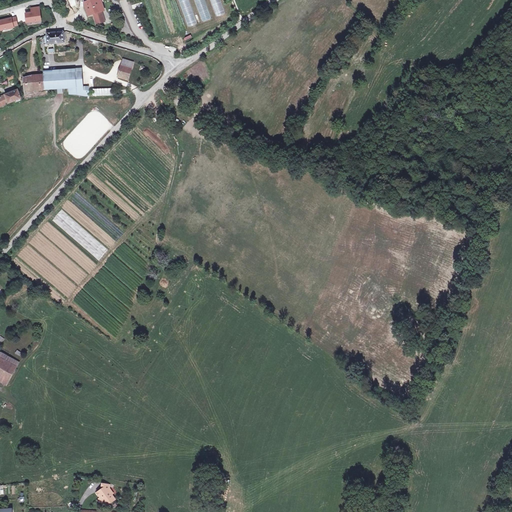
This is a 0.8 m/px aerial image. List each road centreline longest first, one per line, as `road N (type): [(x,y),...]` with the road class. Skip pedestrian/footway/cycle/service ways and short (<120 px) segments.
road 1 (tertiary): [(176,70),(0,256)]
road 2 (unclassified): [(63,26),(164,58),(176,70)]
road 3 (tertiary): [(176,70),(274,0)]
